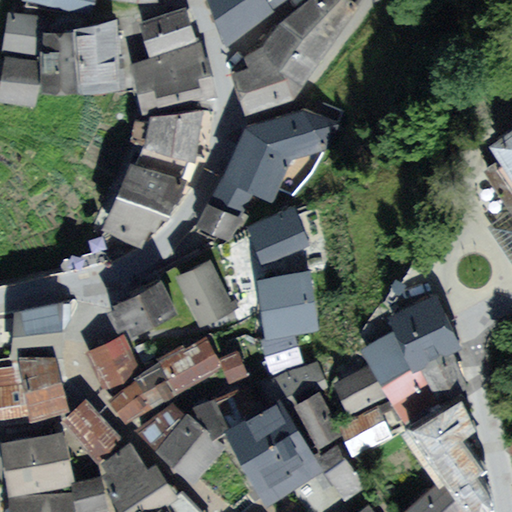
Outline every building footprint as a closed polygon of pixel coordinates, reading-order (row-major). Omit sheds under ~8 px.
[(26,0),(88,13),(90,0),(26,0)] [(210,0),(233,39),(299,0),(210,0)] [(347,0),(312,0),(236,70),(248,114),(296,96),(363,10),(347,0)] [(200,48),(186,6),(141,19),(151,55),(130,61),(145,111),(211,92),(200,48)] [(39,19),(8,15),(4,49),(35,53),(39,19)] [(120,27),(43,33),(47,91),(124,85),(120,27)] [(37,63),(5,58),(0,93),(0,99),(31,104),(37,63)] [(193,163),(202,110),(152,114),(145,143),(105,228),(142,249),(169,220),(193,163)] [(338,124),(304,110),(246,128),(222,179),(253,194),(271,203),(290,158),(327,149),(338,124)] [(511,130),(490,146),(511,178),(511,130)] [(253,194),(222,179),(198,227),(230,242),(253,194)] [(293,208),(247,225),(261,263),(307,246),(293,208)] [(216,258),(176,277),(201,328),(241,310),(216,258)] [(310,272),(258,280),(266,338),(319,330),(310,272)] [(188,311),(168,273),(111,303),(131,341),(188,311)] [(399,327),(367,350),(374,361),(395,390),(400,398),(418,388),(430,382),(438,405),(469,388),(463,365),(458,355),(466,350),(441,299),(394,315),(399,327)] [(59,351),(66,301),(24,304),(15,346),(59,351)] [(105,389),(142,370),(124,335),(87,353),(105,389)] [(293,335),(264,343),(272,371),(301,363),(293,335)] [(222,366),(206,337),(129,382),(107,398),(127,423),(222,366)] [(59,351),(15,356),(23,416),(67,410),(59,351)] [(237,352),(221,359),(230,382),(247,375),(237,352)] [(395,390),(374,361),(342,378),(355,412),(395,390)] [(317,363),(270,379),(289,404),(325,387),(317,363)] [(227,389),(188,414),(214,437),(242,422),(227,389)] [(337,438),(323,394),(298,407),(321,449),(337,438)] [(86,401),(63,422),(97,458),(120,437),(86,401)] [(242,422),(225,431),(269,503),(318,468),(279,402),(242,422)] [(398,439),(386,402),(344,427),(355,457),(398,439)] [(415,436),(444,484),(459,501),(467,511),(496,511),(501,509),(485,440),(464,403),(415,436)] [(171,404),(137,428),(153,447),(188,414),(171,404)] [(224,448),(188,414),(153,447),(192,486),(224,448)] [(61,432),(0,440),(8,497),(72,482),(61,432)] [(347,458),(337,438),(321,449),(318,457),(346,500),(369,489),(347,458)] [(129,445),(98,466),(120,511),(151,511),(166,506),(181,492),(156,468),(148,473),(129,445)] [(97,476),(72,482),(76,511),(103,511),(109,511),(97,476)] [(8,497),(10,511),(115,511),(115,509),(109,511),(103,511),(76,511),(72,482),(8,497)] [(467,511),(459,501),(437,487),(405,511),(467,511)] [(201,511),(181,492),(166,506),(169,511),(201,511)]
